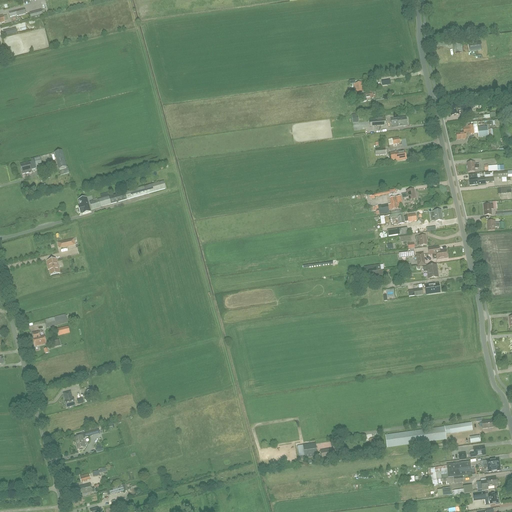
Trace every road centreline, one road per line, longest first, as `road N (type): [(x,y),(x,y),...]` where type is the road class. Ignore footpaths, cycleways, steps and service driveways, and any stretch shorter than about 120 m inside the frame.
road 1 (unclassified): [(508,411),(486,358),(415,0)]
road 2 (unclassified): [(64,511),(0,281)]
road 3 (unclassified): [(508,411),(344,437)]
